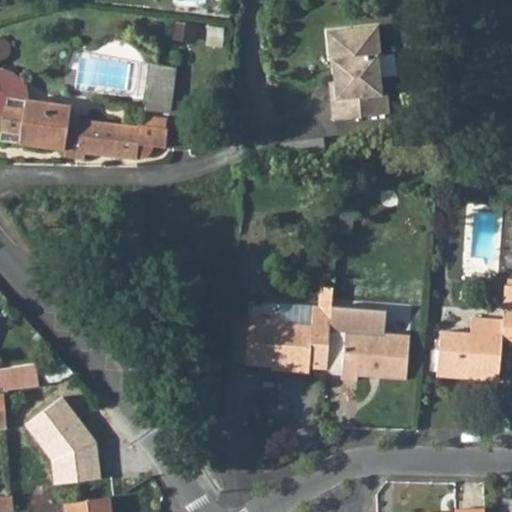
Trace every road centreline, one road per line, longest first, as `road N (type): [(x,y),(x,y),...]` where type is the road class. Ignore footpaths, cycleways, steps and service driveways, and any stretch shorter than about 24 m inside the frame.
road 1 (residential): [(0,246),(118,378),(203,511)]
road 2 (residential): [(511,462),(355,460),(261,511)]
road 3 (residential): [(211,163),(142,180),(0,182)]
